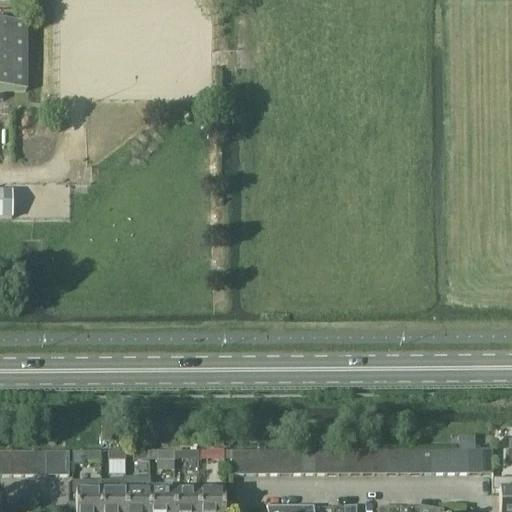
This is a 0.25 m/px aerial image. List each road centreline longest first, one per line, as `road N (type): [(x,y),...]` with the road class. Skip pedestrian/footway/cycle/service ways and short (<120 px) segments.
road 1 (unclassified): [(0,340),(511,337)]
road 2 (primary): [(0,372),(511,370)]
road 3 (residential): [(484,511),(474,494),(242,490),(239,511)]
